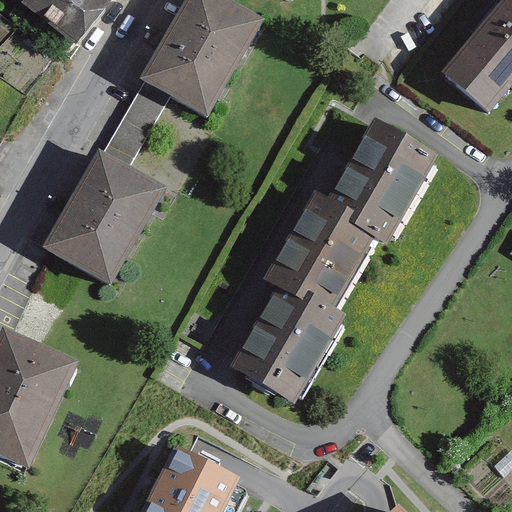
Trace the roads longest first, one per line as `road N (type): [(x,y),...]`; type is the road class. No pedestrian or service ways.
road 1 (residential): [(145,0),(0,245)]
road 2 (residential): [(511,187),(363,412)]
